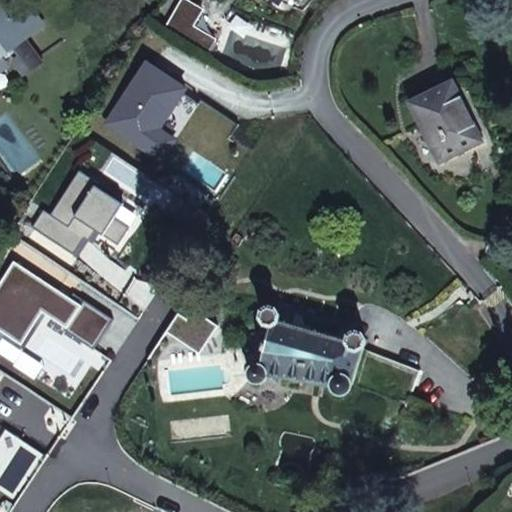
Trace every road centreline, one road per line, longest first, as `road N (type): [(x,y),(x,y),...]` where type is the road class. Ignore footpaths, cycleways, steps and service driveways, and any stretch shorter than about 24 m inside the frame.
road 1 (unclassified): [(382,0),(325,24),(309,71),(320,113),(490,287),(511,320)]
road 2 (unclassified): [(194,511),(85,455),(54,474),(33,511)]
road 3 (unclassified): [(511,447),(356,511)]
